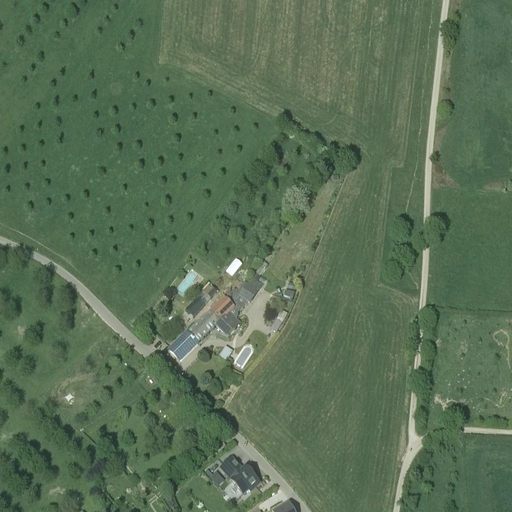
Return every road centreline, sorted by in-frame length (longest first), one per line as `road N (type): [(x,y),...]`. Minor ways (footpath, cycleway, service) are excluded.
road 1 (track): [(445,0),(412,451)]
road 2 (unclassified): [(302,511),(214,414),(84,292),(0,240)]
road 3 (unclassified): [(396,511),(406,459),(423,441),(445,430),(511,432)]
